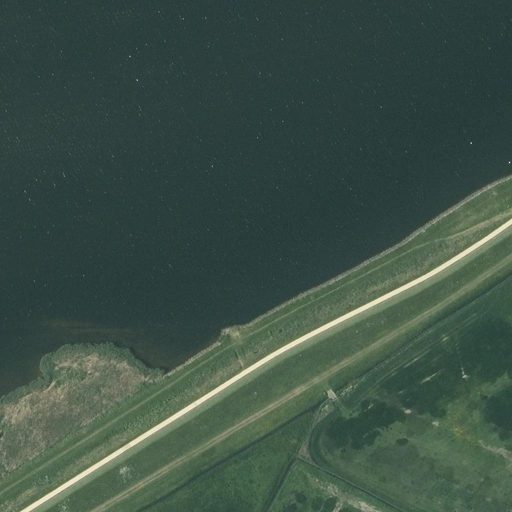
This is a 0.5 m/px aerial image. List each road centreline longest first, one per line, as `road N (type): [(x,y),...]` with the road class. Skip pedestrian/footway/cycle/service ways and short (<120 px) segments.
road 1 (track): [(0,495),(255,332),(511,211)]
road 2 (track): [(511,257),(94,511)]
